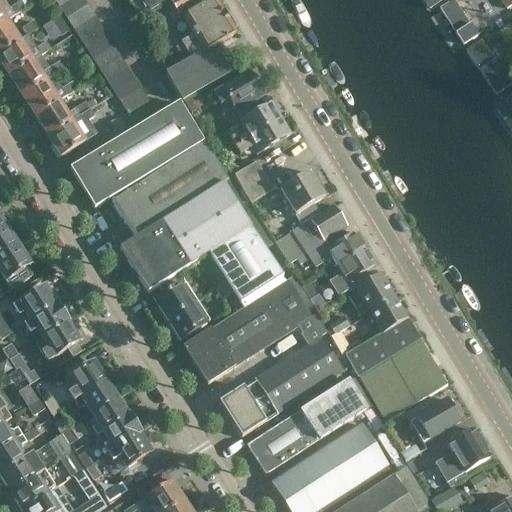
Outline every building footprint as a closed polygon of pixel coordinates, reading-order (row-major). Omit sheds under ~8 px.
[(2,0),(0,0),(0,27),(7,23),(25,12),(20,4),(10,11),(2,0)] [(55,0),(54,1),(60,11),(77,0),(55,0)] [(77,0),(60,11),(67,21),(87,8),(81,0),(77,0)] [(141,0),(150,15),(172,1),(171,0),(141,0)] [(203,0),(177,0),(170,5),(177,17),(204,2),(203,0)] [(215,0),(184,19),(194,36),(226,18),(215,0)] [(421,0),(429,10),(444,0),(421,0)] [(476,38),(454,3),(440,11),(463,47),(476,38)] [(67,21),(73,31),(94,19),(87,8),(67,21)] [(53,41),(70,34),(62,17),(46,23),(53,41)] [(226,18),(194,36),(195,37),(182,46),(193,62),(167,77),(182,104),(230,75),(218,54),(210,58),(207,53),(236,35),(226,18)] [(73,31),(80,42),(101,29),(94,19),(73,31)] [(7,23),(0,27),(0,56),(38,32),(33,24),(22,31),(26,38),(20,42),(7,23)] [(80,42),(87,52),(107,39),(101,29),(80,42)] [(38,32),(0,56),(0,64),(9,79),(41,58),(51,52),(46,44),(36,50),(29,38),(38,32)] [(87,52),(93,62),(113,49),(107,39),(87,52)] [(508,90),(484,45),(468,54),(493,99),(508,90)] [(93,62),(100,72),(120,60),(113,49),(93,62)] [(41,58),(9,79),(22,99),(54,79),(64,72),(59,64),(49,71),(41,58)] [(100,72),(106,82),(126,70),(120,60),(100,72)] [(106,82),(113,93),(133,80),(126,70),(106,82)] [(235,115),(265,97),(251,74),(213,97),(220,109),(228,104),(235,115)] [(54,79),(22,99),(35,119),(59,104),(77,92),(72,84),(62,91),(54,79)] [(113,93),(119,103),(139,90),(133,80),(113,93)] [(119,103),(126,113),(146,100),(139,90),(119,103)] [(146,100),(126,113),(133,124),(153,111),(146,100)] [(496,110),(511,134),(511,105),(509,101),(496,110)] [(59,104),(35,119),(48,139),(90,112),(85,105),(67,116),(59,104)] [(179,105),(70,172),(94,212),(204,146),(179,105)] [(231,142),(236,150),(281,122),(272,106),(241,126),(246,133),(231,142)] [(90,112),(48,139),(61,160),(86,145),(78,133),(85,127),(84,126),(95,120),(90,112)] [(281,122),(236,150),(241,158),(255,149),(260,156),(291,137),(281,122)] [(112,206),(135,242),(137,244),(235,180),(234,179),(227,183),(204,146),(112,206)] [(257,167),(235,180),(243,192),(264,179),(257,167)] [(297,218),(325,200),(309,176),(281,193),(297,218)] [(264,179),(243,192),(251,207),(273,194),(264,179)] [(235,180),(137,244),(122,254),(150,298),(160,291),(180,278),(211,258),(224,278),(229,286),(235,294),(246,311),(286,286),(282,279),(284,278),(265,249),(274,243),(251,207),(243,192),(235,180)] [(333,262),(338,268),(366,251),(356,236),(346,242),(342,236),(353,229),(341,209),(279,248),(290,268),(308,257),(317,272),(333,262)] [(7,232),(0,236),(0,261),(19,249),(7,232)] [(19,249),(0,261),(0,272),(6,283),(30,267),(19,249)] [(366,251),(338,268),(343,278),(331,285),(339,299),(365,283),(361,277),(376,268),(366,251)] [(356,291),(371,317),(396,302),(381,276),(356,291)] [(180,278),(160,291),(165,298),(155,305),(168,325),(198,306),(180,278)] [(213,285),(218,293),(229,286),(224,278),(213,285)] [(246,311),(185,351),(208,388),(312,321),(288,284),(286,286),(246,311)] [(229,286),(218,293),(224,302),(235,294),(229,286)] [(26,314),(32,324),(56,308),(45,290),(14,309),(19,318),(26,314)] [(316,312),(324,307),(318,297),(310,303),(316,312)] [(396,302),(371,317),(383,337),(408,322),(396,302)] [(198,306),(168,325),(181,346),(209,328),(207,325),(209,324),(198,306)] [(56,308),(32,324),(25,328),(31,336),(37,332),(43,341),(68,325),(57,308),(56,308)] [(328,327),(334,337),(330,340),(331,341),(340,335),(350,329),(343,318),(328,327)] [(383,337),(352,355),(347,358),(360,380),(421,343),(408,322),(383,337)] [(2,325),(0,326),(0,341),(0,342),(9,337),(2,325)] [(68,325),(43,341),(49,350),(43,354),(48,363),(79,343),(68,325)] [(255,383),(244,389),(219,405),(242,440),(277,417),(319,391),(340,377),(344,375),(322,340),(326,338),(318,326),(301,337),(308,349),(255,383)] [(352,355),(340,335),(331,341),(343,361),(347,358),(352,355)] [(421,343),(360,380),(387,425),(448,388),(421,343)] [(68,396),(73,404),(104,384),(93,365),(68,381),(75,391),(68,396)] [(265,477),(319,443),(363,415),(375,434),(383,428),(371,410),(368,412),(349,382),(345,384),(340,377),(319,391),(323,398),(300,413),(300,414),(247,448),(265,477)] [(104,384),(73,404),(78,411),(85,407),(91,417),(116,401),(104,384)] [(27,409),(38,402),(33,394),(22,401),(27,409)] [(44,405),(52,418),(61,413),(52,400),(44,405)] [(116,401),(91,417),(97,426),(90,431),(95,439),(102,434),(102,435),(128,418),(127,418),(126,418),(116,401)] [(33,419),(44,412),(45,412),(38,402),(27,409),(33,419)] [(0,427),(11,420),(0,403),(0,427)] [(426,405),(410,415),(405,418),(423,448),(461,425),(448,403),(432,413),(426,405)] [(128,418),(102,435),(108,444),(102,448),(107,457),(138,437),(138,436),(139,436),(128,418)] [(11,420),(0,427),(0,451),(22,438),(18,430),(11,420)] [(54,427),(61,436),(70,430),(64,421),(54,427)] [(287,511),(319,511),(388,468),(361,427),(271,485),(287,511)] [(70,430),(61,436),(61,437),(67,447),(68,448),(78,442),(70,430)] [(449,448),(453,455),(438,463),(437,461),(434,463),(435,464),(414,478),(427,500),(452,485),(465,475),(490,460),(474,433),(449,448)] [(22,438),(0,451),(0,476),(24,461),(18,451),(34,440),(29,435),(23,439),(22,438)] [(67,447),(61,437),(49,445),(56,454),(67,447)] [(138,437),(107,457),(112,464),(119,460),(125,470),(150,455),(138,437)] [(392,464),(399,460),(388,442),(381,447),(392,464)] [(85,471),(93,465),(86,453),(77,459),(85,471)] [(12,494),(45,473),(33,455),(24,461),(0,476),(0,480),(5,488),(7,487),(12,494)] [(72,481),(83,474),(75,461),(64,469),(60,473),(63,478),(59,483),(62,486),(71,480),(72,481)] [(93,484),(94,483),(102,478),(93,465),(85,471),(93,484)] [(432,511),(433,511),(426,501),(427,500),(414,478),(412,479),(406,470),(340,511),(432,511)] [(45,473),(12,494),(16,501),(14,503),(20,511),(21,511),(46,496),(40,486),(49,480),(45,473)] [(146,500),(138,506),(138,505),(127,511),(147,511),(152,509),(153,511),(171,511),(184,504),(171,484),(146,500)] [(109,506),(128,493),(122,485),(103,496),(109,506)] [(449,511),(461,505),(452,490),(429,503),(434,511),(449,511)] [(46,496),(21,511),(102,511),(106,509),(98,497),(76,511),(69,511),(62,500),(53,506),(46,496)] [(511,511),(511,499),(491,511),(511,511)]
